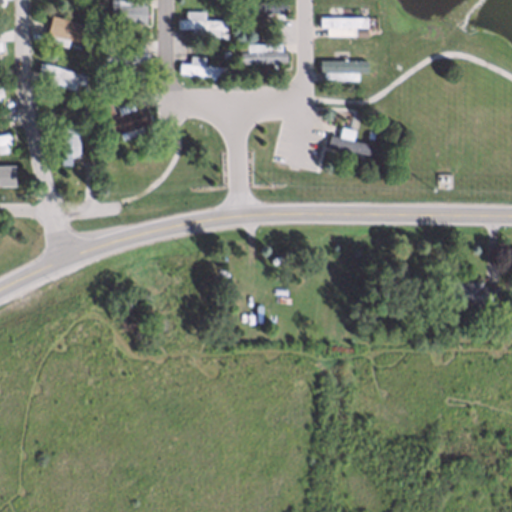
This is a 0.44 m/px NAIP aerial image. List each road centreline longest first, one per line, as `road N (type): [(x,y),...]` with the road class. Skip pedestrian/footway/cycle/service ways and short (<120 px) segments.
road 1 (tertiary): [(68,256),(192,222),(511,218)]
road 2 (residential): [(68,256),(34,125),(22,0)]
road 3 (residential): [(304,0),(304,93),(236,114)]
road 4 (residential): [(236,114),(171,93),(170,0)]
